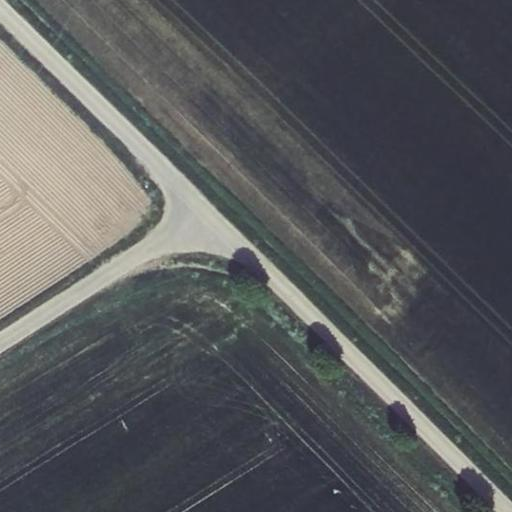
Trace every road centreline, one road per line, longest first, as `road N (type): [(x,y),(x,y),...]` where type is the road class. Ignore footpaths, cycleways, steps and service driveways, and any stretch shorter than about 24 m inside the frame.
road 1 (unclassified): [(206,213),(510,511)]
road 2 (unclassified): [(0,7),(206,213)]
road 3 (unclassified): [(206,213),(0,345)]
